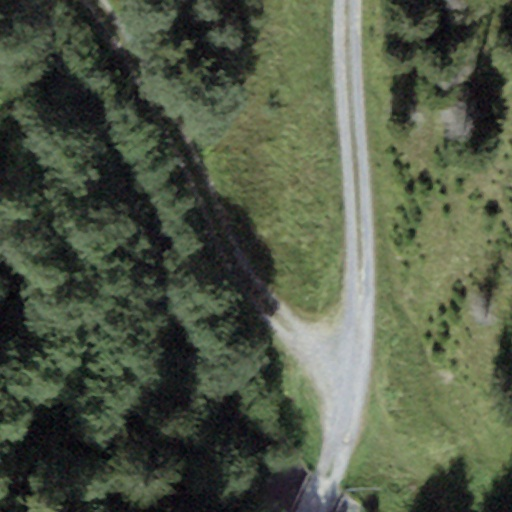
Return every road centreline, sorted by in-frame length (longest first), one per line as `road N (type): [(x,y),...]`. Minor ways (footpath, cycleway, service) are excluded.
road 1 (track): [(312,511),(351,387),(359,258),(353,0)]
road 2 (track): [(89,0),(182,140),(265,308),(351,387)]
